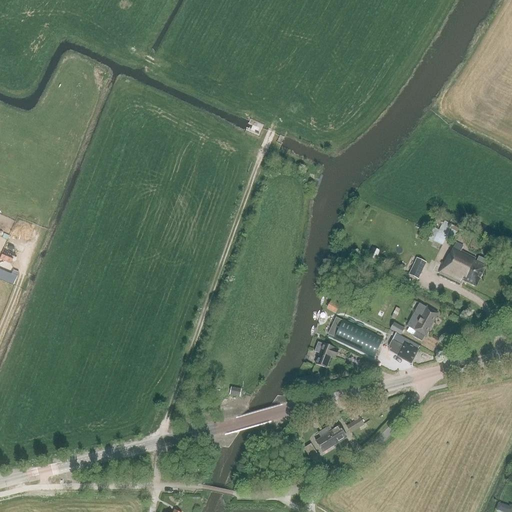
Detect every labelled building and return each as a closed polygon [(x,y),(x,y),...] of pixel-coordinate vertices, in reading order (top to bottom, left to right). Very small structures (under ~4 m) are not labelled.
[(248,128),(261,135),(266,125),(253,118),(248,128)] [(439,230),(433,227),(428,238),(435,242),(442,246),(445,240),(451,243),(453,237),(439,230)] [(448,254),(441,268),(439,274),(460,284),(462,281),(475,287),(485,267),(488,261),(478,257),(476,262),(474,261),(475,259),(460,252),(463,246),(455,243),(449,255),(448,254)] [(372,248),(368,257),(375,261),(379,251),(372,248)] [(414,263),(408,275),(418,280),(424,267),(414,263)] [(0,280),(17,285),(19,276),(0,270),(0,280)] [(419,304),(407,326),(417,332),(413,337),(422,342),(425,336),(425,337),(437,314),(426,308),(419,304)] [(335,318),(327,335),(334,338),(342,321),(335,318)] [(334,339),(352,347),(374,358),(383,338),(360,328),(343,319),(342,321),(334,338),(334,339)] [(404,329),(393,324),(390,331),(400,336),(404,329)] [(417,351),(419,347),(407,340),(395,334),(392,341),(403,347),(398,357),(410,363),(417,351)] [(314,352),(319,354),(315,364),(326,369),(330,358),(334,360),(336,355),(338,350),(320,344),(317,343),(314,352)] [(320,386),(317,374),(297,379),(300,391),(320,386)] [(241,390),(230,388),(229,395),(239,397),(241,390)] [(349,424),(346,426),(350,433),(363,425),(363,424),(359,418),(349,424)] [(329,428),(327,429),(336,444),(346,438),(339,427),(335,429),(334,427),(335,427),(331,420),(326,423),(327,424),(329,428)] [(336,444),(327,429),(326,429),(318,434),(321,438),(315,442),(322,453),(336,444)] [(318,456),(311,444),(304,449),(311,460),(318,456)]
